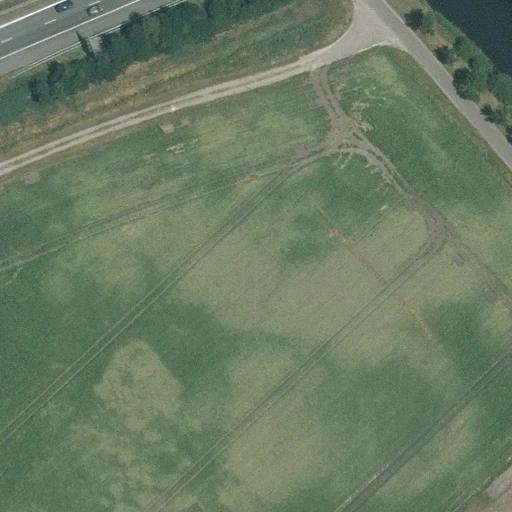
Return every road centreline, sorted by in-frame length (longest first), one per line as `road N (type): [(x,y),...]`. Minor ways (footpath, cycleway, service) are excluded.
road 1 (track): [(385,19),(348,45),(0,179)]
road 2 (unclassified): [(511,156),(369,0)]
